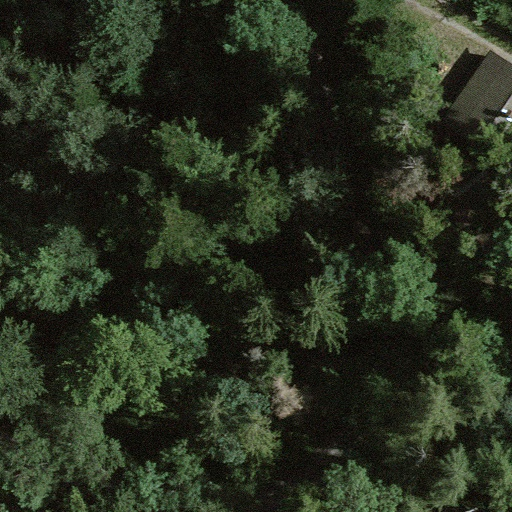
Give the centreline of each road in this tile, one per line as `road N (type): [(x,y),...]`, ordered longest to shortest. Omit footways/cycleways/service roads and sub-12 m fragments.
road 1 (track): [(239,511),(280,499),(322,469),(360,425),(380,381),(378,274),(356,181),(281,0)]
road 2 (track): [(0,441),(108,491),(196,511)]
